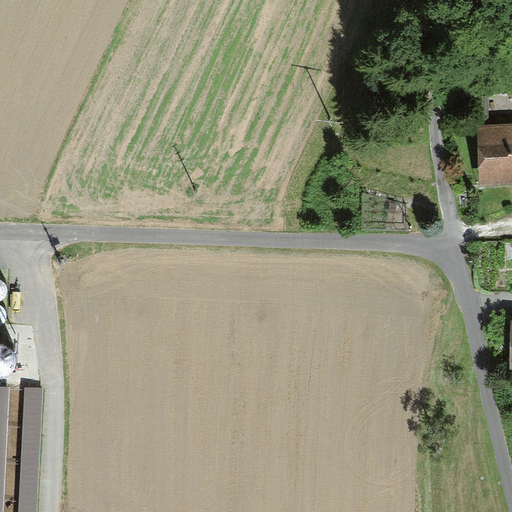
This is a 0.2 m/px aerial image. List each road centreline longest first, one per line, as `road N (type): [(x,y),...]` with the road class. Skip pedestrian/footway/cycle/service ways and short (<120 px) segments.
road 1 (residential): [(447,244),(0,230)]
road 2 (residential): [(511,505),(447,244)]
road 3 (residential): [(445,0),(432,142),(447,244)]
